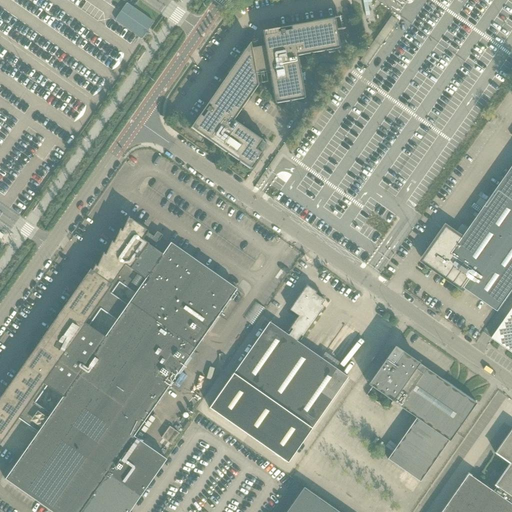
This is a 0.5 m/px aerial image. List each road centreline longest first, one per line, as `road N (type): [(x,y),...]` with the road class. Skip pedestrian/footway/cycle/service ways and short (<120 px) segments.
road 1 (unclassified): [(511,383),(137,121)]
road 2 (unknown): [(260,271),(123,183),(137,165),(161,165),(277,247)]
road 3 (unclassified): [(0,318),(137,121)]
road 4 (unknown): [(123,183),(0,352)]
road 5 (unknown): [(260,271),(146,435)]
road 6 (unknown): [(407,261),(511,107)]
road 7 (unclassified): [(222,0),(137,121)]
road 8 (unknown): [(132,511),(195,422),(230,436)]
road 9 (unknown): [(414,492),(497,372)]
road 10 (unknown): [(406,309),(325,428)]
road 11 (unknown): [(325,428),(310,452),(313,463),(380,511)]
